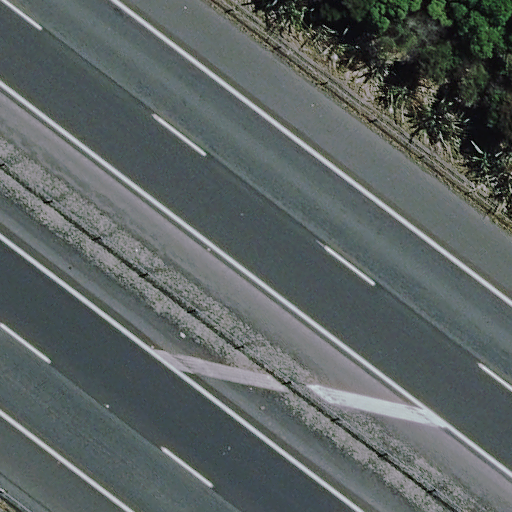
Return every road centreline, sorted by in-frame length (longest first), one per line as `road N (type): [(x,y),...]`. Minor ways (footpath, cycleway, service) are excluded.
road 1 (motorway): [(0,11),(511,408)]
road 2 (motorway): [(207,511),(0,349)]
